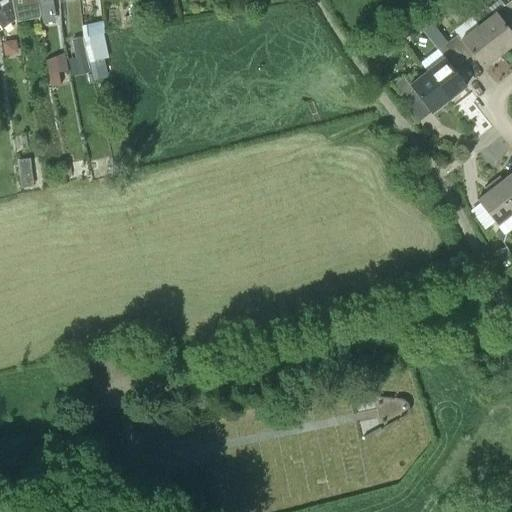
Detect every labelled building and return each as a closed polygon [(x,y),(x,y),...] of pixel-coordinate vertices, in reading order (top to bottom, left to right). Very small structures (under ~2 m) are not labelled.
[(0,0),(0,23),(3,28),(14,21),(9,0),(0,0)] [(25,0),(12,0),(14,16),(22,14),(23,20),(29,19),(25,0)] [(511,12),(506,5),(495,14),(487,4),(471,16),(479,27),(500,54),(511,45),(511,12)] [(161,16),(173,14),(171,6),(159,8),(161,16)] [(483,68),(500,54),(479,27),(462,40),(457,35),(448,42),(463,62),(473,55),(483,68)] [(84,38),(93,79),(106,76),(97,35),(84,38)] [(70,40),(74,54),(84,51),(81,37),(70,40)] [(454,69),(463,62),(448,42),(438,50),(444,58),(427,71),(449,100),(467,85),(454,69)] [(55,56),(45,60),(48,72),(58,72),(55,56)] [(431,113),(449,100),(427,71),(409,85),(403,77),(394,84),(409,104),(419,97),(431,113)] [(18,181),(33,178),(30,158),(15,160),(18,181)] [(492,182),(511,207),(511,172),(503,180),(500,176),(492,182)] [(497,225),(511,213),(511,207),(492,182),(484,188),(487,192),(477,200),(497,225)] [(505,227),(496,234),(502,242),(510,235),(505,227)] [(498,250),(492,254),(498,264),(511,256),(506,248),(498,250)]
